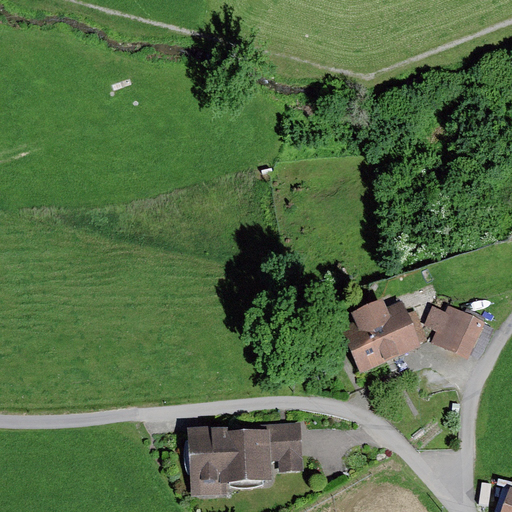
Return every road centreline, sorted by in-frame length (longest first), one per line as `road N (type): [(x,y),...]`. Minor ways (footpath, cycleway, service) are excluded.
road 1 (track): [(0,423),(58,425),(312,401),(371,420),(460,511)]
road 2 (track): [(469,511),(472,386),(511,324)]
